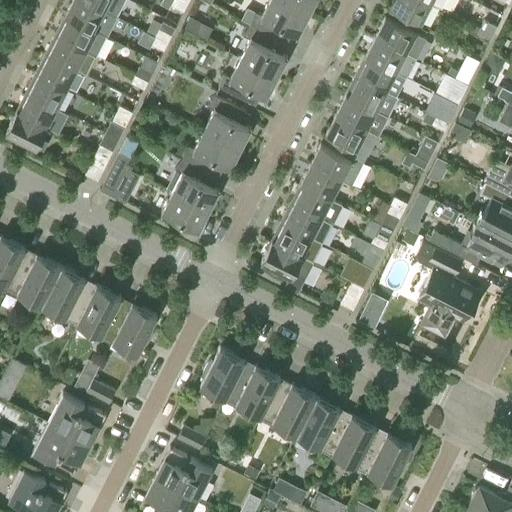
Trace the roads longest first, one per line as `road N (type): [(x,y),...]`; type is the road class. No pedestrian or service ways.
road 1 (residential): [(214,282),(355,0)]
road 2 (residential): [(448,400),(214,282)]
road 3 (residential): [(214,282),(97,511)]
road 4 (residential): [(214,282),(0,171)]
